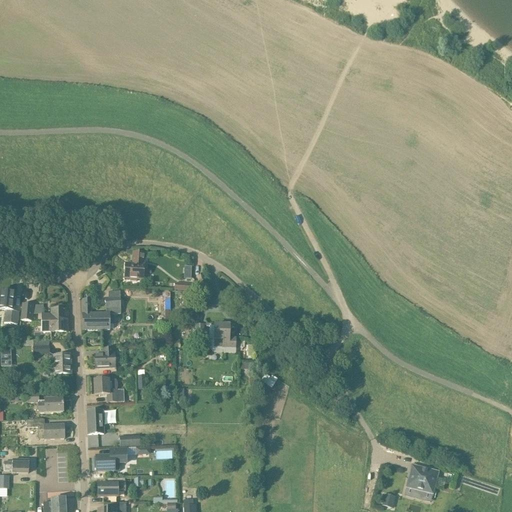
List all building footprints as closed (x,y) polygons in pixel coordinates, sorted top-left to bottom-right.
[(132,265),(125,264),(124,279),(130,279),(130,281),(136,282),(136,280),(143,280),(144,266),(143,266),(144,261),(145,261),(145,254),(133,253),(132,265)] [(174,283),(174,290),(193,291),(194,284),(174,283)] [(108,292),(108,299),(105,299),(106,309),(109,309),(109,314),(109,315),(121,315),(120,291),(108,292)] [(1,292),(0,300),(0,311),(6,312),(4,323),(17,325),(19,313),(18,312),(18,313),(13,312),(13,307),(15,294),(1,292)] [(109,315),(109,314),(91,315),(91,300),(82,300),(83,315),(82,315),(83,331),(110,331),(109,315)] [(22,305),(21,321),(32,322),(32,315),(33,306),(22,305)] [(43,315),(43,333),(68,333),(68,325),(66,325),(66,311),(51,311),(51,315),(43,315)] [(204,340),(204,325),(196,325),(195,340),(204,340)] [(215,325),(214,340),(214,348),(235,349),(236,339),(229,338),(230,326),(215,325)] [(50,354),(50,346),(49,346),(50,342),(34,342),(34,347),(34,354),(50,354)] [(10,346),(0,346),(0,354),(10,354),(10,346)] [(95,355),(95,369),(115,368),(114,355),(113,355),(113,349),(103,349),(103,355),(95,355)] [(71,375),(71,355),(53,355),(54,376),(71,375)] [(271,387),(277,379),(271,376),(266,384),(271,387)] [(94,396),(107,396),(107,404),(124,403),(123,390),(116,390),(117,389),(117,387),(117,386),(117,384),(116,383),(115,380),(94,381),(94,396)] [(44,401),(44,402),(39,403),(39,395),(24,395),(24,404),(38,404),(38,405),(38,416),(45,415),(63,414),(63,400),(44,401)] [(103,412),(87,412),(88,435),(104,434),(103,412)] [(64,426),(44,427),(44,421),(27,421),(27,429),(38,429),(38,440),(45,440),(45,441),(64,440),(64,426)] [(139,436),(119,437),(120,448),(140,447),(139,436)] [(102,457),(94,457),(94,467),(96,467),(97,472),(114,472),(120,472),(120,464),(126,464),(126,458),(125,449),(110,449),(110,457),(102,458),(102,457)] [(4,472),(13,472),(13,474),(28,474),(28,461),(13,461),(13,462),(4,462),(4,472)] [(437,473),(412,467),(406,488),(414,490),(413,494),(423,497),(425,492),(432,494),(437,473)] [(0,476),(0,489),(9,490),(9,477),(0,476)] [(98,485),(98,498),(109,498),(109,500),(115,500),(115,498),(118,498),(118,492),(125,492),(125,479),(107,479),(107,485),(98,485)] [(385,495),(382,506),(391,509),(395,497),(385,495)] [(66,511),(66,500),(52,500),(52,503),(44,503),(43,511),(66,511)]
